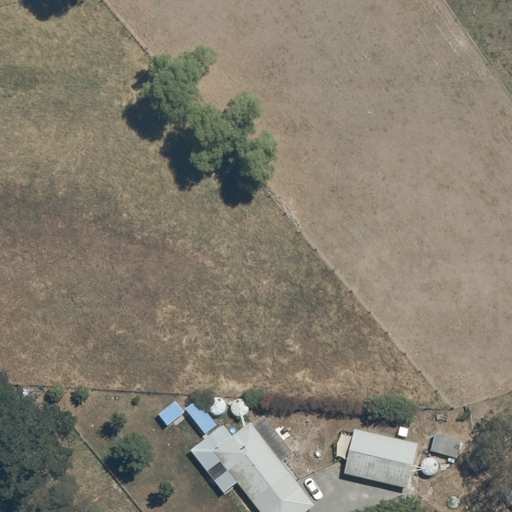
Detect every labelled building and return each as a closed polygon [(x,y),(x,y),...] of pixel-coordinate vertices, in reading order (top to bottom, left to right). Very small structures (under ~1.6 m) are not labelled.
[(189,406),(188,421),(211,422),(212,407),(189,406)] [(290,453),(261,415),(218,448),(208,435),(187,451),(220,495),(236,483),(258,511),(274,511),(301,492),(278,462),(290,453)] [(415,444),(352,430),(342,474),(406,488),(415,444)] [(433,435),(428,451),(459,461),(465,445),(433,435)] [(131,495),(112,474),(99,485),(118,507),(131,495)]
